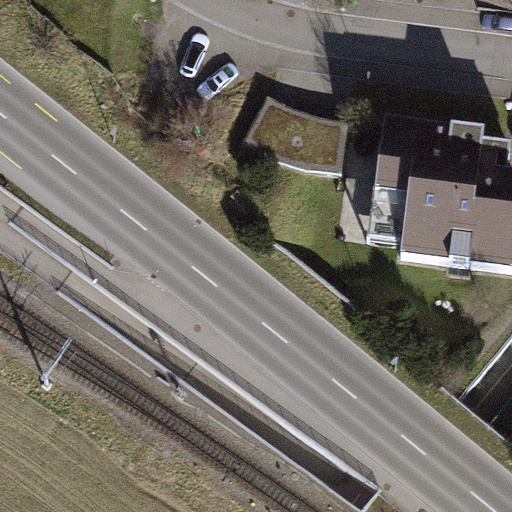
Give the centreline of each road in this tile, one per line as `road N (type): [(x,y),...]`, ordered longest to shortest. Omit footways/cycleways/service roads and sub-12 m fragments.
road 1 (primary): [(495,511),(0,110)]
road 2 (residential): [(511,59),(271,26),(202,0)]
